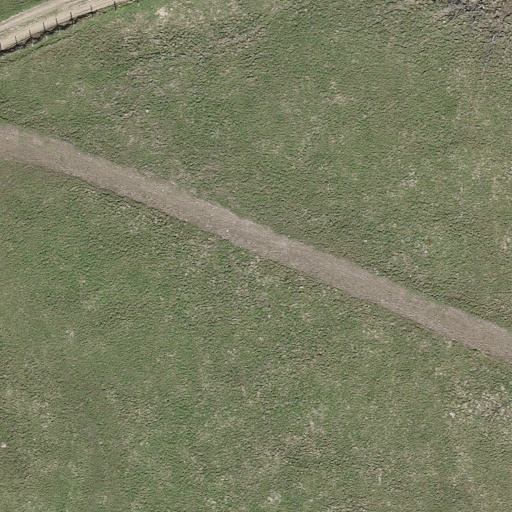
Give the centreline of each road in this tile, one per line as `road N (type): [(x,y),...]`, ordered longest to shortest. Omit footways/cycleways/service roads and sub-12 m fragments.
road 1 (track): [(0,138),(511,339)]
road 2 (track): [(0,34),(120,0)]
